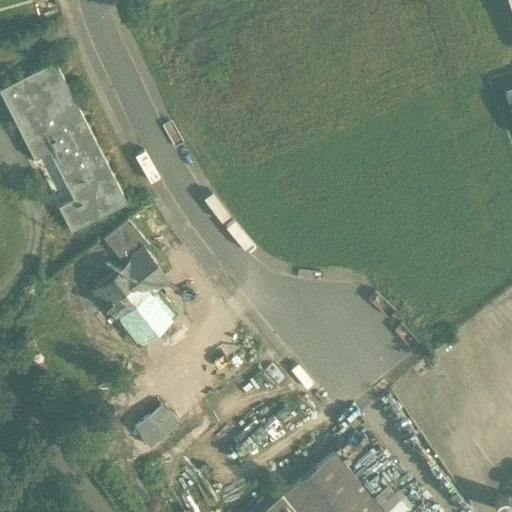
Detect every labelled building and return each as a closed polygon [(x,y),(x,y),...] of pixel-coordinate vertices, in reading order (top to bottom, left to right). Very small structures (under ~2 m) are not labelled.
[(53,58),(0,84),(0,89),(25,139),(80,112),(53,58)] [(511,80),(502,84),(511,114),(511,80)] [(80,112),(25,139),(34,157),(48,150),(71,196),(57,203),(70,228),(125,201),(80,112)] [(127,215),(103,234),(123,259),(142,244),(143,245),(148,241),(127,215)] [(123,259),(93,283),(105,297),(102,299),(105,303),(108,300),(137,337),(172,309),(142,271),(155,260),(143,245),(142,244),(123,259)] [(371,494),(333,447),(252,511),(385,511),(384,510),(399,498),(386,482),(371,494)]
